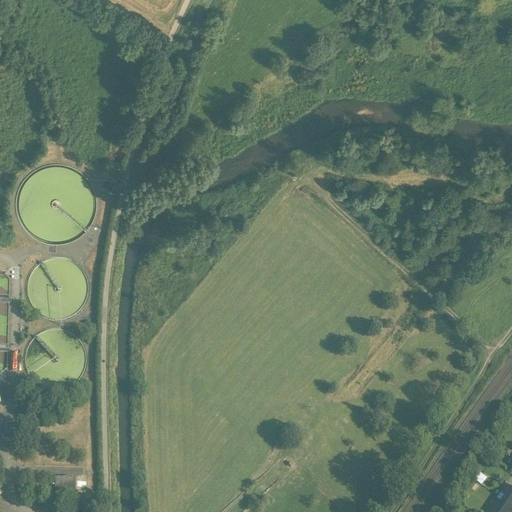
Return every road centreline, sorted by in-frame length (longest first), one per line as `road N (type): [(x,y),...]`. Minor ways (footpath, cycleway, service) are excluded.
road 1 (track): [(187,0),(145,105),(115,220),(101,327),(105,511)]
road 2 (track): [(494,355),(322,189),(290,173)]
road 3 (track): [(390,511),(511,330)]
